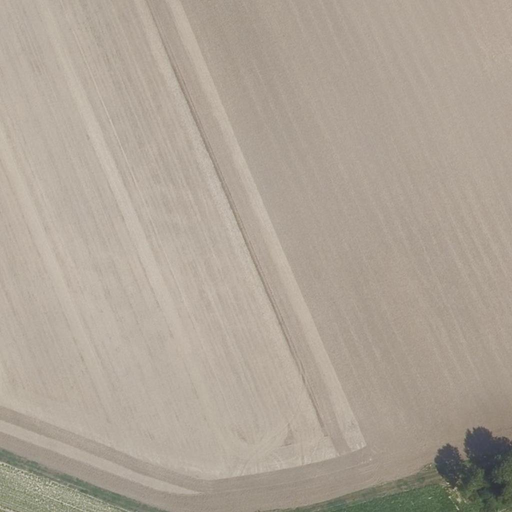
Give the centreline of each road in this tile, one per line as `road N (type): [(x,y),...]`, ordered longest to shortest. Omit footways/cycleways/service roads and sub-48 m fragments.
road 1 (track): [(299,511),(453,463),(511,453)]
road 2 (track): [(0,458),(134,511)]
